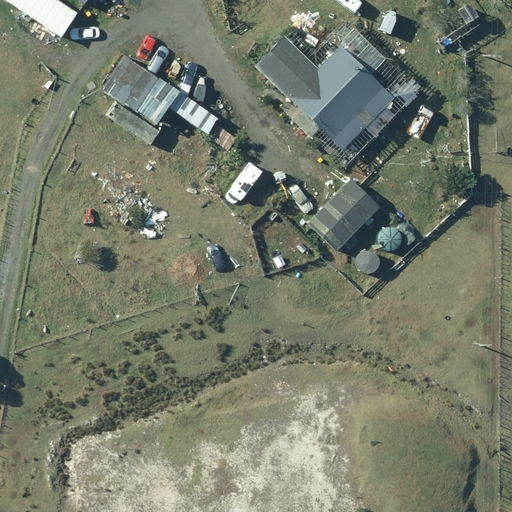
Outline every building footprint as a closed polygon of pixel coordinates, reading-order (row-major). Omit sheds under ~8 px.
[(282,37),(255,68),(289,98),(281,106),(312,134),(320,124),(345,147),(394,91),(339,42),(316,67),(282,37)] [(100,89),(149,123),(175,88),(125,53),(100,89)] [(238,129),(181,90),(167,110),(225,149),(238,129)] [(375,208),(344,178),(300,220),(331,252),(375,208)] [(58,184),(58,201),(85,200),(84,183),(58,184)]
